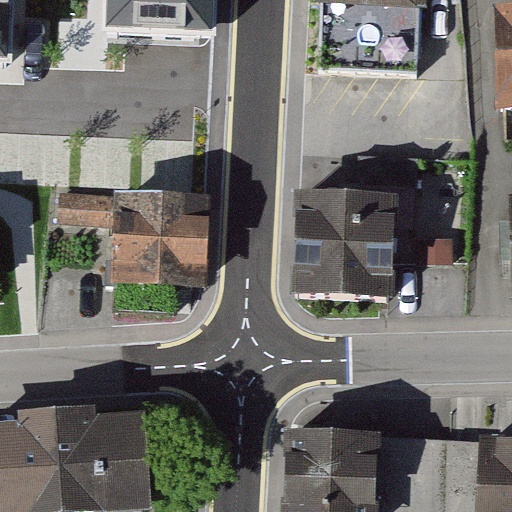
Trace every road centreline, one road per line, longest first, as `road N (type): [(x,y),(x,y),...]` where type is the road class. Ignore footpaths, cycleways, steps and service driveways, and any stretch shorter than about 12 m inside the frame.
road 1 (residential): [(263,0),(245,364)]
road 2 (residential): [(245,364),(511,358)]
road 3 (residential): [(0,376),(245,364)]
road 4 (residential): [(245,364),(236,511)]
